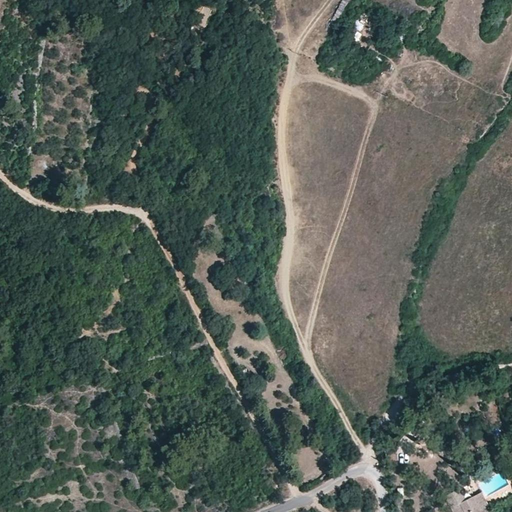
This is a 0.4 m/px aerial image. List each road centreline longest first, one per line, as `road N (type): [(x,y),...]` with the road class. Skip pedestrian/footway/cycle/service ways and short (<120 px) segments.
road 1 (track): [(367,456),(305,356),(281,286),(293,227),(280,134),(285,95),(331,0)]
road 2 (track): [(300,498),(224,368),(155,225),(123,209),(56,209),(0,173)]
road 3 (track): [(511,54),(459,143),(314,309),(302,348)]
road 4 (unclassified): [(367,456),(410,394),(466,369),(494,368)]
road 5 (track): [(141,213),(134,168),(147,136),(144,95)]
